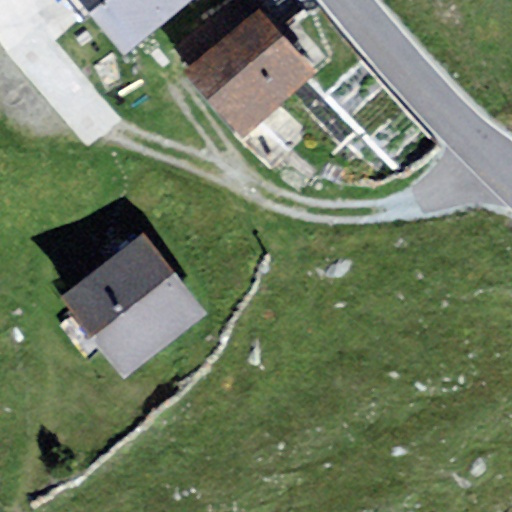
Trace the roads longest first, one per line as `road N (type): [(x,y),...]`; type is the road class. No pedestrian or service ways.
road 1 (track): [(102,129),(206,164),(310,212),(405,214),(511,199)]
road 2 (tertiary): [(351,0),(511,172)]
